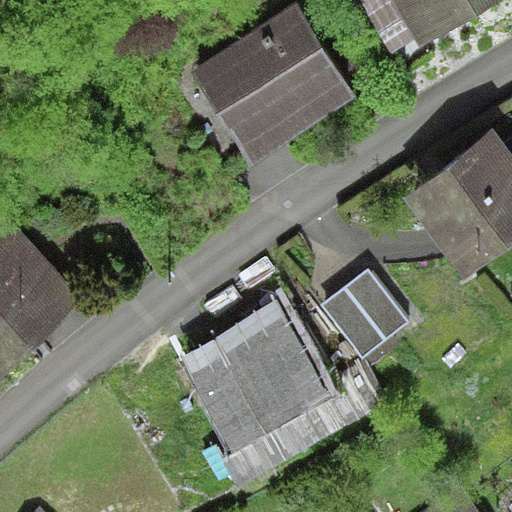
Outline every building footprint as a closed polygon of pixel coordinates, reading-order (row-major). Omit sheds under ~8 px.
[(470,0),(415,0),(431,25),(470,0)] [(347,83),(293,8),(208,68),(261,143),(347,83)] [(511,229),(511,152),(496,131),(423,187),(477,257),(511,229)] [(0,357),(71,289),(5,222),(0,226),(0,357)] [(371,269),(326,301),(365,354),(409,322),(371,269)] [(345,368),(302,291),(198,349),(241,426),(345,368)] [(480,511),(460,485),(424,511),(480,511)]
